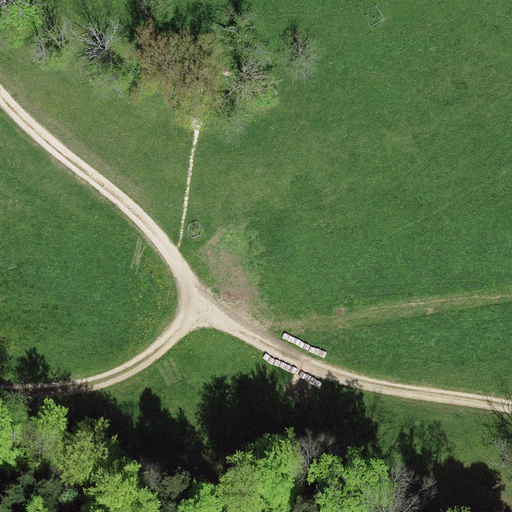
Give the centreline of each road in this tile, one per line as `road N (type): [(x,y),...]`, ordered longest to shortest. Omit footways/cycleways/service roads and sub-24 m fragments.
road 1 (track): [(0,93),(50,145),(119,197),(165,245),(190,293),(222,322)]
road 2 (track): [(222,322),(344,377),(511,407)]
road 3 (track): [(511,289),(308,304),(222,322)]
road 4 (track): [(0,385),(95,382),(151,353),(184,318),(190,293)]
